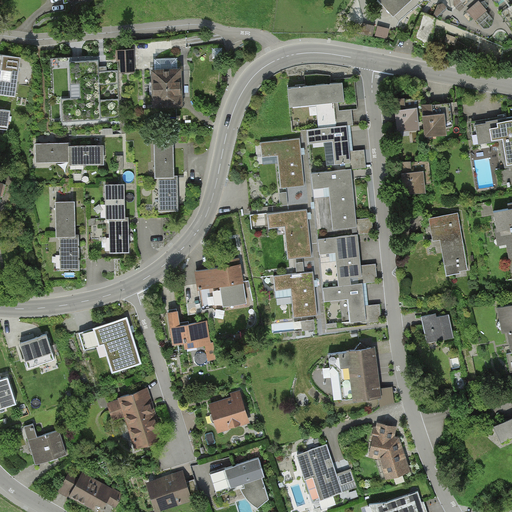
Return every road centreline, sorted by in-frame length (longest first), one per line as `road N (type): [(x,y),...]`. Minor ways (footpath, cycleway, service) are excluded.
road 1 (residential): [(410,404),(396,359),(375,61)]
road 2 (residential): [(0,35),(198,24),(265,38),(280,58)]
road 3 (unclassified): [(134,285),(198,230),(239,98),(280,58)]
road 4 (residential): [(134,285),(187,456)]
road 5 (unclassified): [(375,61),(511,88)]
road 6 (unclassified): [(0,308),(86,301),(134,285)]
